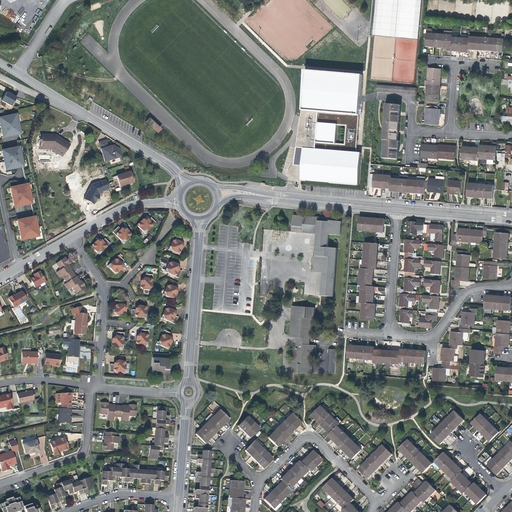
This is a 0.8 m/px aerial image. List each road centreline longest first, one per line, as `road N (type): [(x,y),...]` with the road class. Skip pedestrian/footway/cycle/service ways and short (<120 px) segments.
road 1 (tertiary): [(187,185),(166,163),(0,62)]
road 2 (tertiary): [(199,219),(188,382)]
road 3 (residential): [(259,482),(310,438),(373,503)]
road 4 (residential): [(92,386),(84,452),(0,484)]
road 5 (residential): [(397,208),(389,312),(395,331)]
road 6 (residential): [(397,208),(277,198)]
